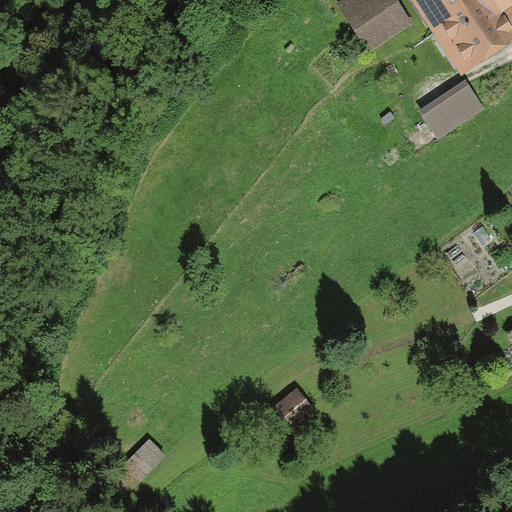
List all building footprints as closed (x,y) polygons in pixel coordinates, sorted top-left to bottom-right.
[(391,0),(349,0),(342,5),(370,48),(407,24),(391,0)] [(511,0),(418,0),(461,68),(511,36),(511,16),(506,7),(511,3),(511,0)] [(481,108),(465,85),(423,114),(439,137),(481,108)] [(310,412),(292,392),(253,424),(271,445),(310,412)] [(85,423),(64,440),(87,469),(108,452),(85,423)] [(163,460),(145,441),(108,478),(126,496),(163,460)]
